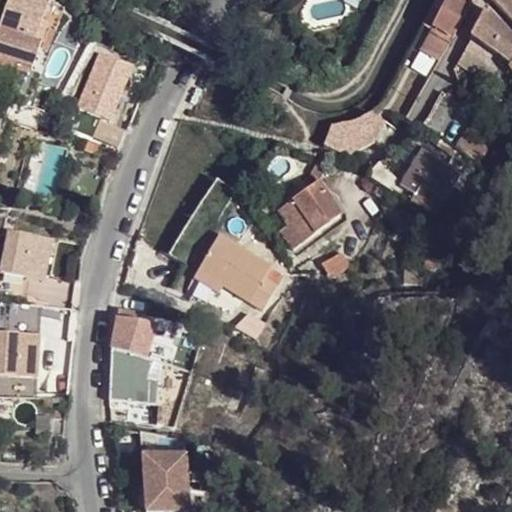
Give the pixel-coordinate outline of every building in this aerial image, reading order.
[(49,3),(40,0),(7,0),(0,21),(0,61),(15,67),(29,72),(40,42),(36,41),(49,3)] [(472,0),(436,0),(431,11),(442,17),(433,33),(422,55),(440,64),(454,40),(474,1),(472,0)] [(511,0),(491,0),(491,2),(511,23),(511,0)] [(442,17),(431,11),(423,27),(433,33),(442,17)] [(470,40),(466,48),(471,51),(475,43),(508,61),(511,63),(511,35),(487,11),(470,40)] [(466,48),(457,65),(493,87),(508,61),(475,43),(471,51),(466,48)] [(112,121),(135,66),(102,52),(79,108),(81,109),(102,118),(112,121)] [(15,67),(0,61),(0,69),(12,74),(15,67)] [(41,122),(44,112),(26,106),(23,116),(41,122)] [(325,149),(346,160),(375,145),(385,132),(366,113),(354,121),(333,127),(325,149)] [(472,120),(457,147),(458,148),(482,161),(496,135),(472,120)] [(119,148),(125,134),(97,122),(91,136),(119,148)] [(445,140),(442,146),(455,154),(458,148),(457,147),(445,140)] [(447,196),(462,170),(423,147),(402,185),(415,192),(417,194),(422,184),(447,196)] [(310,175),(319,184),(334,163),(321,158),(310,175)] [(384,186),(390,189),(397,182),(380,165),(367,177),(384,186)] [(71,199),(99,209),(109,181),(80,172),(71,199)] [(415,192),(411,198),(435,210),(447,196),(422,184),(417,194),(415,192)] [(340,217),(318,185),(293,202),(293,204),(283,210),(297,229),(284,237),(293,249),(340,217)] [(456,200),(447,214),(458,221),(467,207),(456,200)] [(283,209),(271,217),(284,237),(297,229),(283,210),(283,209)] [(0,274),(20,278),(42,283),(51,242),(7,233),(0,267),(0,274)] [(222,241),(200,277),(225,292),(265,317),(280,293),(268,285),(275,275),(222,241)] [(321,264),(328,274),(342,273),(349,266),(340,254),(321,264)] [(0,274),(0,290),(17,294),(20,278),(0,274)] [(275,275),(268,285),(280,293),(287,282),(275,275)] [(196,284),(220,299),(225,292),(200,277),(196,284)] [(137,311),(120,309),(118,319),(113,342),(112,350),(108,401),(151,405),(153,377),(151,376),(157,364),(150,361),(162,326),(143,323),(144,315),(136,314),(137,311)] [(252,316),(241,335),(260,345),(270,327),(252,316)] [(166,345),(188,353),(193,340),(171,331),(166,345)] [(0,377),(35,380),(38,337),(0,334),(0,377)] [(201,345),(194,363),(238,379),(244,360),(201,345)] [(241,412),(257,417),(271,384),(261,379),(264,369),(252,365),(248,376),(255,378),(241,412)] [(219,393),(212,387),(206,387),(204,395),(209,396),(202,417),(216,423),(224,401),(216,398),(219,393)] [(231,423),(240,429),(243,423),(236,417),(231,423)] [(37,419),(36,435),(64,436),(66,419),(37,419)] [(145,511),(154,511),(187,509),(181,435),(140,431),(145,511)] [(59,462),(63,458),(47,457),(46,465),(57,466),(59,462)]
